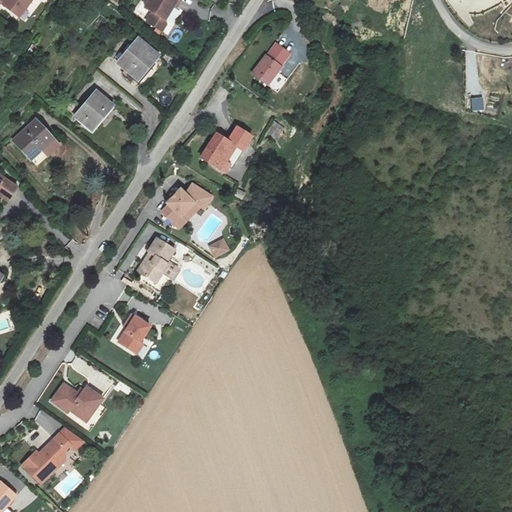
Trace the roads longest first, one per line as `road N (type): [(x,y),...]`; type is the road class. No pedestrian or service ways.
road 1 (residential): [(0,399),(259,0)]
road 2 (residential): [(0,422),(18,412),(106,281)]
